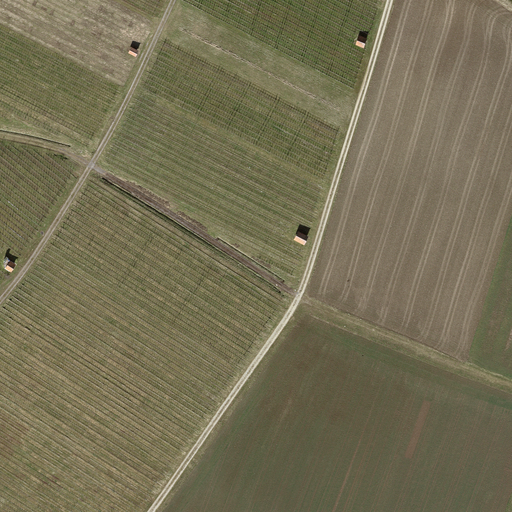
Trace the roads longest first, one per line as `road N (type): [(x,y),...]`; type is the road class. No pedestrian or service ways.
road 1 (track): [(391,0),(299,296),(151,511)]
road 2 (track): [(511,382),(299,296),(91,165)]
road 3 (track): [(0,301),(91,165),(173,0)]
